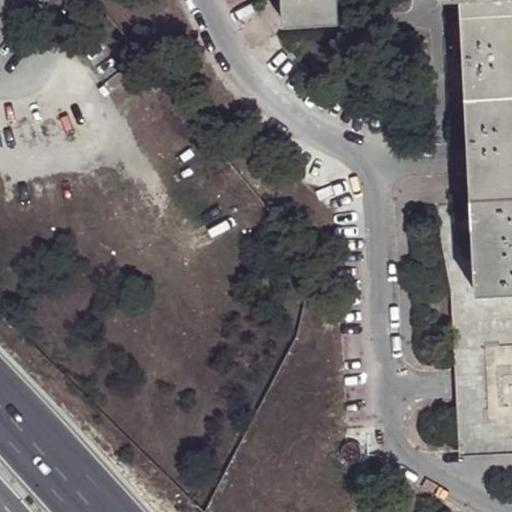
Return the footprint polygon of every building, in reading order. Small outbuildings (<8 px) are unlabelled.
[(337,23),(335,0),(280,0),(282,25),(337,23)] [(511,9),(511,0),(456,0),(457,12),(511,9)] [(511,96),(511,9),(457,12),(462,98),(511,96)] [(511,187),(511,96),(462,98),(463,138),(465,159),(465,171),(466,189),(511,187)] [(511,187),(466,189),(470,270),(470,290),(511,288),(511,187)] [(511,288),(470,290),(470,270),(444,271),(448,289),(451,364),(452,394),(454,459),(511,455),(511,288)]
